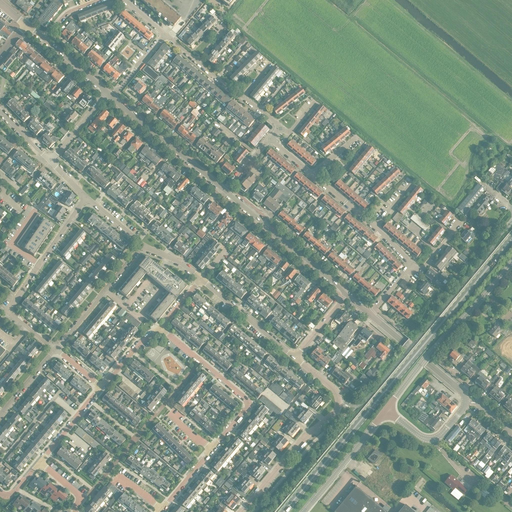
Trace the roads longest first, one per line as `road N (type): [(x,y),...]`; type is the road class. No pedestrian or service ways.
road 1 (primary): [(283,511),(511,238)]
road 2 (residential): [(243,511),(338,409),(331,387),(295,358)]
road 3 (residential): [(54,348),(8,310),(86,197)]
road 4 (unclassified): [(386,409),(511,262)]
road 5 (residential): [(211,449),(249,403),(160,327)]
road 6 (tertiary): [(346,296),(225,191)]
road 7 (tertiary): [(225,191),(110,95)]
road 8 (residential): [(54,348),(143,246)]
road 9 (tertiary): [(304,511),(386,409)]
road 10 (tertiary): [(465,402),(462,391),(371,315)]
road 11 (residential): [(295,358),(201,279)]
